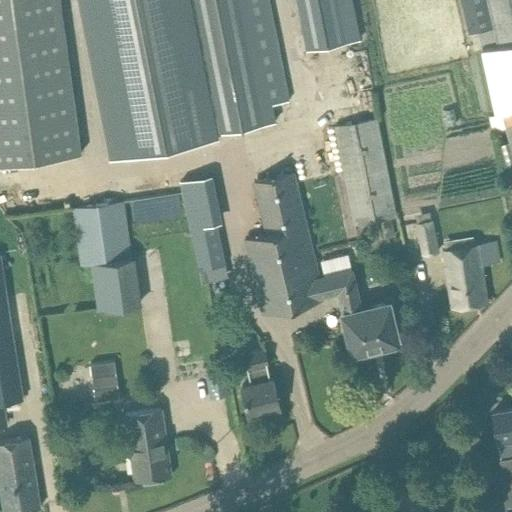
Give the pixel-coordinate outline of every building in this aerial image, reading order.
[(55,0),(0,0),(0,164),(78,154),(55,0)] [(268,0),(78,0),(110,159),(219,138),(218,134),(276,122),(273,104),(289,101),(268,0)] [(360,41),(351,0),(295,0),(305,51),(360,41)] [(486,0),(461,0),(464,9),(473,7),(478,31),(493,28),(486,0)] [(494,130),(503,127),(511,157),(511,112),(504,115),(502,111),(490,114),(494,130)] [(352,224),(377,220),(381,239),(395,236),(391,217),(394,216),(375,117),(333,125),(352,224)] [(245,239),(259,294),(263,313),(324,299),(323,295),(325,294),(321,279),(295,173),(251,184),(263,235),(245,239)] [(205,175),(180,180),(189,227),(214,222),(205,175)] [(138,304),(131,257),(123,200),(73,207),(81,265),(92,263),(98,310),(138,304)] [(440,252),(433,219),(431,219),(430,211),(415,214),(417,221),(414,222),(422,256),(440,252)] [(445,250),(443,250),(449,287),(452,307),(487,301),(481,265),(495,263),(501,262),(498,242),(491,243),(475,246),(445,250)] [(230,256),(207,260),(212,286),(235,281),(230,256)] [(348,272),(321,279),(325,294),(339,291),(353,351),(398,340),(389,301),(357,309),(348,272)] [(0,404),(21,401),(8,316),(0,317),(0,427),(1,428),(0,419),(0,404)] [(280,406),(275,387),(273,377),(268,378),(265,364),(268,363),(264,349),(243,354),(246,369),(248,368),(251,381),(241,384),(249,414),(280,406)] [(114,361),(90,364),(94,399),(118,396),(114,361)] [(207,374),(207,376),(211,399),(227,396),(223,372),(207,374)] [(171,475),(168,455),(161,408),(126,413),(135,480),(171,475)] [(507,511),(507,506),(511,504),(511,408),(493,411),(506,499),(489,501),(490,511),(507,511)] [(0,441),(0,483),(4,511),(8,511),(41,507),(37,487),(30,437),(3,441),(0,441)]
